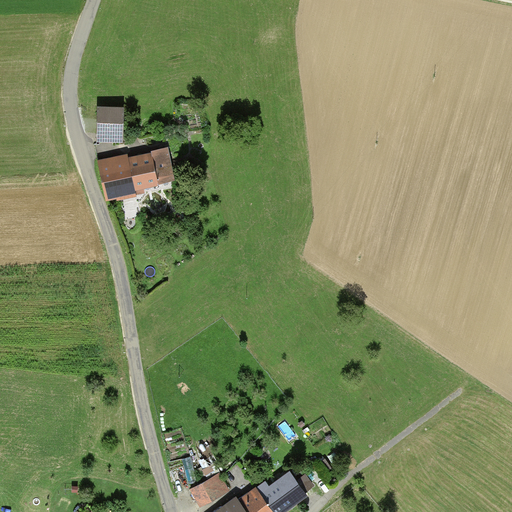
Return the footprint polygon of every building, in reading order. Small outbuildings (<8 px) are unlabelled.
[(96,105),(95,138),(119,139),(120,106),(96,105)] [(152,148),(158,180),(175,176),(168,144),(152,146),(152,148)] [(128,153),(137,192),(145,191),(144,185),(159,182),(158,180),(152,148),(128,153)] [(128,150),(97,157),(106,198),(116,196),(117,199),(137,194),(137,192),(128,153),(128,150)] [(326,457),(320,461),(326,469),(332,465),(326,457)] [(266,477),(257,484),(277,511),(278,511),(307,491),(306,489),(297,478),(289,467),(270,482),(266,477)] [(219,470),(190,487),(200,505),(215,496),(229,488),(219,470)] [(297,478),(306,489),(314,483),(305,472),(297,478)] [(240,496),(252,511),(277,511),(257,484),(240,496)] [(237,492),(210,511),(252,511),(240,496),(237,492)]
